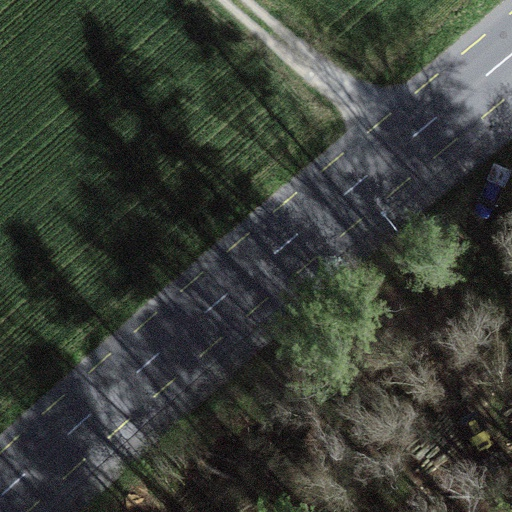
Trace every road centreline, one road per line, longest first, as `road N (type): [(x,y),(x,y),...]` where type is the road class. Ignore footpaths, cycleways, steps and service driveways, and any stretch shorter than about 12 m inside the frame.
road 1 (secondary): [(511,54),(148,362),(0,499)]
road 2 (track): [(234,0),(404,144)]
